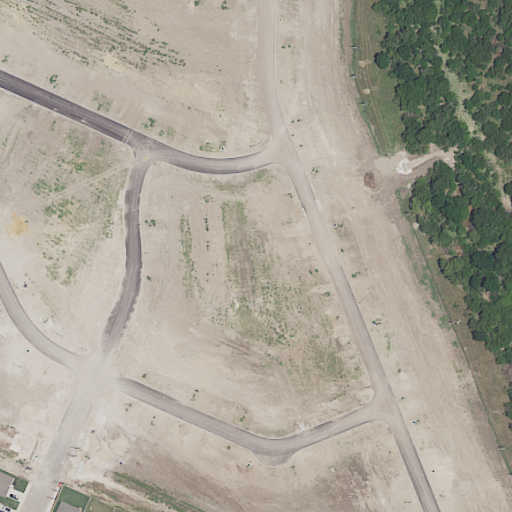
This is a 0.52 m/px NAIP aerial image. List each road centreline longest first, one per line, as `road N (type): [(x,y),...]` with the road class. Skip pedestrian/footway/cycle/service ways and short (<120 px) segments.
road 1 (residential): [(444,511),(295,155),(277,67),(278,0)]
road 2 (residential): [(402,408),(290,453),(272,451),(49,343),(0,256)]
road 3 (residential): [(158,153),(141,295),(48,511)]
road 4 (residential): [(0,79),(158,153),(221,170),(295,155)]
